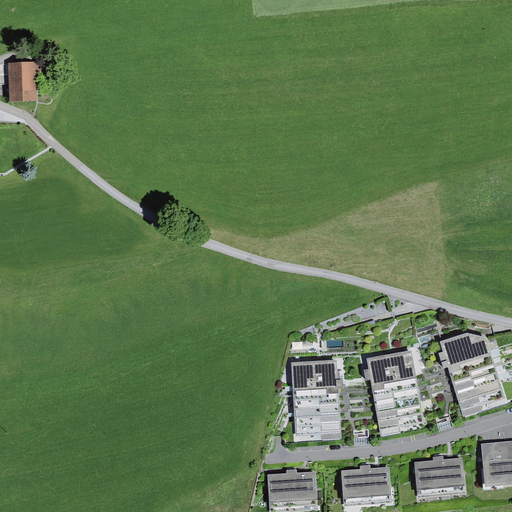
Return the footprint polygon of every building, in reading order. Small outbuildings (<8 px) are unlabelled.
[(38,65),(9,65),(10,104),(38,104),(38,65)] [(467,335),(440,343),(463,419),(484,413),(482,406),(506,399),(488,340),(467,335)] [(412,352),(367,359),(381,440),(400,437),(399,434),(426,429),(412,352)] [(337,362),(293,364),(297,441),(322,439),(322,443),(342,442),(337,362)] [(511,442),(482,445),(486,488),(511,486),(511,442)] [(434,462),(415,464),(418,495),(466,491),(463,459),(444,461),(443,457),(438,458),(433,458),(434,462)] [(361,471),(342,472),(344,505),(392,503),(390,469),(371,470),(371,466),(366,467),(365,467),(361,467),(361,471)] [(287,474),(268,475),(270,508),(318,506),(316,473),(298,474),(298,471),(293,471),(287,471),(287,474)]
